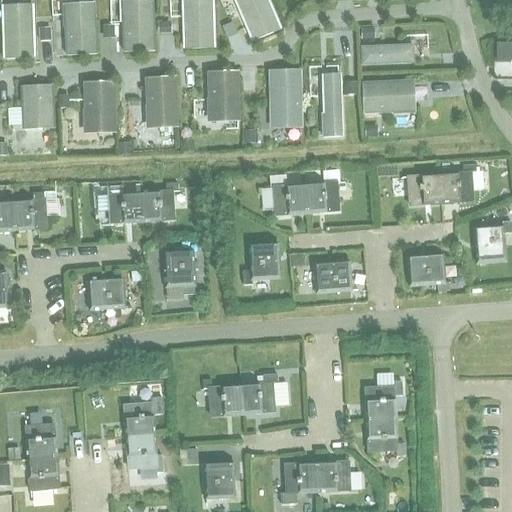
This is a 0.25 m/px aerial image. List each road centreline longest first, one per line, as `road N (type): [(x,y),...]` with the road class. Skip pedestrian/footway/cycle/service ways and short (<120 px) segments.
road 1 (residential): [(384,319),(159,334),(46,353)]
road 2 (residential): [(452,511),(438,316)]
road 3 (residential): [(46,353),(40,261),(129,252)]
